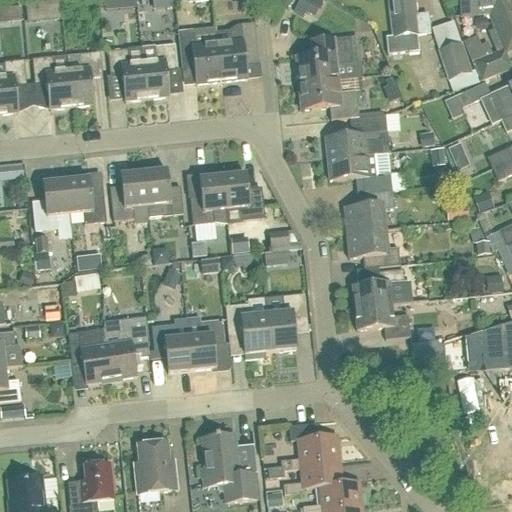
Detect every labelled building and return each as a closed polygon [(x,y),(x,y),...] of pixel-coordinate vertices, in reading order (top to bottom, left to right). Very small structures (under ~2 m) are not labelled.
[(113,0),(113,10),(140,10),(139,0),(113,0)] [(324,0),(305,0),(300,10),(318,20),(328,2),(324,0)] [(414,7),(412,0),(387,0),(392,40),(385,41),(387,58),(418,55),(417,46),(412,47),(411,39),(429,37),(427,18),(415,19),(415,15),(416,14),(415,8),(414,7)] [(488,36),(496,57),(474,66),(481,84),(511,72),(505,55),(511,52),(511,19),(509,20),(507,0),(458,0),(461,20),(491,16),(491,23),(495,33),(488,36)] [(26,9),(28,24),(40,23),(38,7),(26,9)] [(230,47),(217,48),(221,86),(246,84),(243,59),(258,58),(255,28),(237,30),(229,35),(230,47)] [(192,64),(195,89),(221,86),(217,48),(196,50),(194,34),(178,36),(181,65),(192,64)] [(298,88),(337,84),(335,69),(353,68),(350,41),(311,46),(313,60),(296,61),(298,88)] [(461,47),(437,55),(448,85),(471,77),(461,47)] [(155,50),(156,66),(143,67),(147,104),(168,102),(165,75),(178,74),(175,48),(155,50)] [(122,80),(125,107),(147,104),(143,67),(130,69),(128,53),(108,55),(110,81),(122,80)] [(66,60),(68,75),(67,75),(71,112),(93,110),(90,83),(103,82),(100,56),(66,60)] [(47,88),(49,115),(71,112),(67,75),(55,77),(53,61),(33,63),(35,89),(47,88)] [(5,66),(7,82),(0,82),(0,120),(17,118),(15,91),(27,90),(25,64),(5,66)] [(329,112),(330,125),(356,123),(358,123),(355,97),(338,99),(337,84),(298,88),(301,115),(329,112)] [(452,122),(464,117),(461,112),(490,99),(484,86),(444,105),(452,122)] [(497,116),(502,125),(511,120),(511,88),(494,97),(502,114),(497,116)] [(358,139),(324,142),(327,164),(382,158),(380,137),(386,136),(385,120),(358,123),(356,123),(358,139)] [(511,120),(502,125),(505,133),(511,130),(511,120)] [(453,164),(465,159),(460,148),(448,153),(453,164)] [(487,161),(492,173),(511,163),(511,158),(509,151),(487,161)] [(382,158),(327,164),(329,186),(362,183),(363,198),(392,195),(388,158),(382,158)] [(511,177),(511,163),(492,173),(498,184),(511,177)] [(22,169),(0,171),(0,185),(23,183),(22,169)] [(147,210),(148,221),(183,218),(180,191),(169,192),(167,174),(144,177),(147,210)] [(148,221),(147,210),(144,177),(121,179),(122,191),(110,192),(114,226),(133,224),(136,229),(146,228),(148,221)] [(223,181),(226,215),(227,228),(241,227),(241,225),(265,222),(262,193),(248,194),(246,178),(223,181)] [(212,216),(226,215),(223,181),(199,183),(201,201),(190,202),(193,230),(214,228),(212,216)] [(66,185),(69,218),(83,217),(84,229),(105,227),(102,199),(91,200),(90,182),(66,185)] [(57,220),(69,218),(66,185),(43,187),(45,207),(33,208),(36,236),(58,233),(57,220)] [(346,238),(385,234),(383,214),(393,213),(392,195),(363,198),(356,199),(358,211),(343,212),(346,238)] [(492,254),(497,252),(498,254),(511,247),(511,229),(486,241),(492,254)] [(271,253),(272,256),(301,253),(291,234),(287,235),(268,237),(270,253),(271,253)] [(385,234),(346,238),(348,264),(362,262),(364,274),(399,270),(397,253),(387,254),(385,234)] [(0,254),(13,252),(12,241),(0,242),(0,254)] [(511,247),(498,254),(500,259),(508,255),(511,264),(511,247)] [(276,257),(265,258),(266,270),(277,269),(276,257)] [(87,261),(76,262),(78,276),(89,275),(87,261)] [(202,278),(219,276),(218,263),(200,265),(202,278)] [(354,313),(392,310),(391,308),(412,306),(410,285),(405,286),(403,274),(378,276),(379,288),(351,291),(354,313)] [(82,293),(104,291),(102,275),(80,278),(82,293)] [(283,317),(266,319),(269,356),(296,354),(294,331),(307,329),(304,299),(281,301),(283,317)] [(262,362),(262,357),(269,356),(266,319),(264,302),(246,304),(247,308),(225,310),(227,337),(242,335),(245,364),(262,362)] [(392,310),(354,313),(356,335),(384,333),(385,345),(410,342),(408,320),(393,321),(392,310)] [(59,312),(42,314),(43,324),(60,322),(59,312)] [(105,350),(111,385),(136,381),(134,362),(150,360),(144,321),(122,324),(123,336),(118,337),(119,348),(105,350)] [(199,321),(186,322),(191,376),(215,373),(212,349),(224,348),(222,324),(199,326),(199,321)] [(167,378),(191,376),(186,322),(173,324),(174,329),(151,331),(154,355),(164,354),(167,378)] [(111,385),(105,350),(103,334),(67,339),(71,369),(82,367),(85,389),(111,385)] [(0,372),(5,372),(22,370),(21,356),(15,356),(13,336),(0,337),(0,372)] [(5,372),(0,372),(0,407),(20,406),(18,384),(6,385),(5,372)] [(0,415),(1,421),(24,419),(24,411),(0,413),(0,415)] [(280,465),(281,471),(281,475),(284,475),(300,473),(299,468),(340,464),(337,440),(318,442),(317,427),(289,430),(290,445),(297,444),(299,463),(280,465)] [(237,479),(233,440),(201,444),(204,473),(201,474),(203,492),(223,489),(225,507),(255,504),(252,477),(237,479)] [(169,473),(166,447),(136,451),(138,468),(133,469),(136,499),(176,495),(174,472),(169,473)] [(342,488),(342,487),(340,464),(299,468),(300,473),(301,487),(283,489),(284,499),(304,497),(303,493),(319,491),(319,490),(342,488)] [(69,511),(96,511),(96,505),(113,503),(109,466),(82,469),(84,485),(66,487),(69,511)] [(269,483),(284,482),(284,475),(281,475),(281,471),(267,472),(269,483)] [(43,511),(41,482),(7,486),(9,511),(43,511)] [(344,511),(361,510),(359,486),(342,487),(342,488),(319,490),(319,491),(321,509),(302,511),(344,511)]
